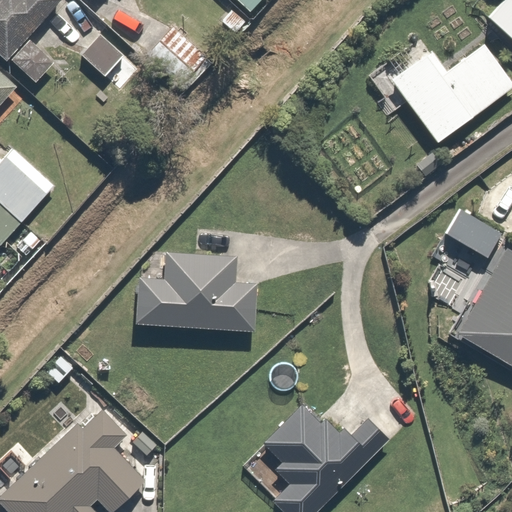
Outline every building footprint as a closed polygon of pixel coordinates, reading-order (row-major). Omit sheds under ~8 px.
[(66,7),(59,0),(0,0),(0,54),(11,64),(66,7)] [(263,0),(238,0),(252,13),(263,0)] [(511,31),(493,15),(476,34),(511,64),(511,62),(511,31)] [(214,62),(172,23),(147,51),(189,89),(214,62)] [(125,53),(103,32),(83,54),(106,74),(125,53)] [(416,64),(378,87),(420,155),(496,108),(468,62),(429,85),(416,64)] [(0,109),(20,90),(0,71),(0,109)] [(0,245),(20,225),(0,205),(0,245)] [(511,266),(509,271),(490,258),(433,345),(483,377),(474,391),(511,415),(511,266)] [(120,291),(118,336),(232,342),(234,300),(218,299),(219,272),(149,268),(148,292),(120,291)] [(103,454),(73,423),(0,492),(0,511),(110,511),(125,498),(92,464),(103,454)] [(300,511),(351,462),(330,441),(316,455),(308,447),(300,440),(293,447),(272,427),(229,469),(248,488),(241,495),(258,511),(257,511),(300,511)]
